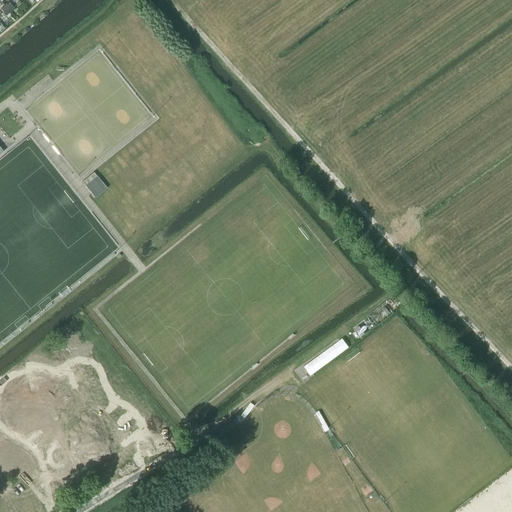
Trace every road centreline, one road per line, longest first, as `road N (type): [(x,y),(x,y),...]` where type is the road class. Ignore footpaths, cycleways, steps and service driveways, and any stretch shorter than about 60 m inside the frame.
road 1 (track): [(511,370),(174,6)]
road 2 (residential): [(144,434),(86,358),(0,388)]
